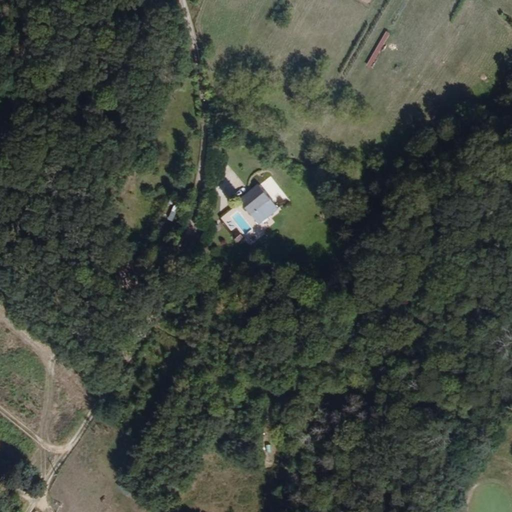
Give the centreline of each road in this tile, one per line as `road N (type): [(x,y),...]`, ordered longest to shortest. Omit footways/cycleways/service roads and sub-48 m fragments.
road 1 (track): [(182,0),(206,119),(197,192),(157,307),(60,457),(40,511)]
road 2 (track): [(511,104),(419,163),(305,350),(285,410),(276,511)]
